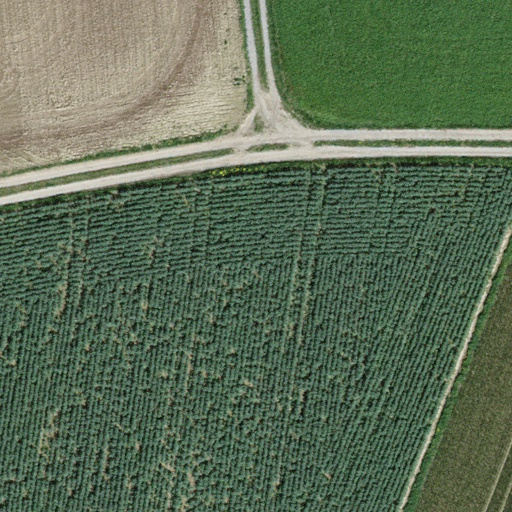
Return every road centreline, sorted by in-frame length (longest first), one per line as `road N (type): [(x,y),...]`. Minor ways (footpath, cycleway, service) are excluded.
road 1 (track): [(0,194),(268,144)]
road 2 (track): [(511,142),(268,144)]
road 3 (track): [(268,144),(253,0)]
